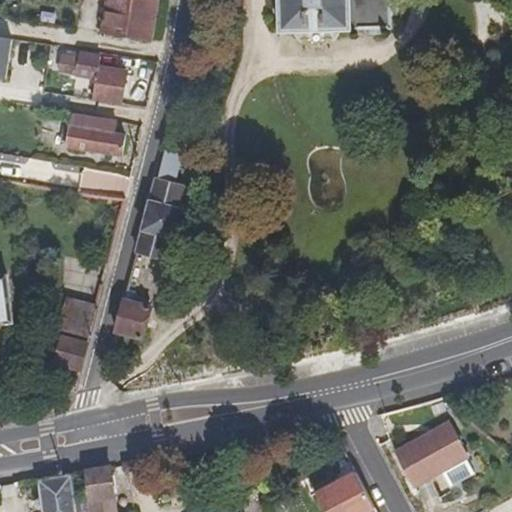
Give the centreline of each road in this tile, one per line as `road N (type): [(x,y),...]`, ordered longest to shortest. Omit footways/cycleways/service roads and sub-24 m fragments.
road 1 (residential): [(175,0),(72,441)]
road 2 (tertiary): [(72,441),(341,390)]
road 3 (tertiary): [(341,390),(444,365),(511,338)]
road 4 (residential): [(403,511),(341,390)]
